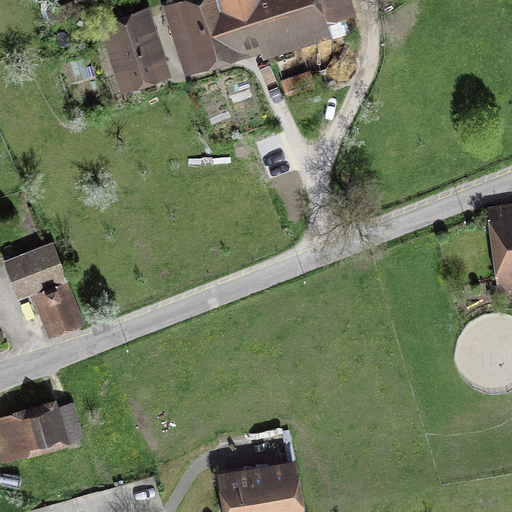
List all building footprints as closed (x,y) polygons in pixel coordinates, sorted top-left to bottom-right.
[(167,0),(166,5),(162,6),(186,78),(263,53),(265,60),(332,38),(328,26),(359,16),(353,0),(167,0)] [(142,15),(109,26),(127,82),(161,71),(142,15)] [(511,206),(498,209),(506,279),(511,278),(511,206)] [(50,247),(10,261),(20,291),(60,277),(50,247)] [(63,286),(40,298),(34,301),(50,333),(80,319),(63,286)] [(71,404),(0,424),(0,435),(5,451),(57,436),(58,441),(80,435),(71,404)] [(297,511),(289,466),(221,478),(226,511),(297,511)]
